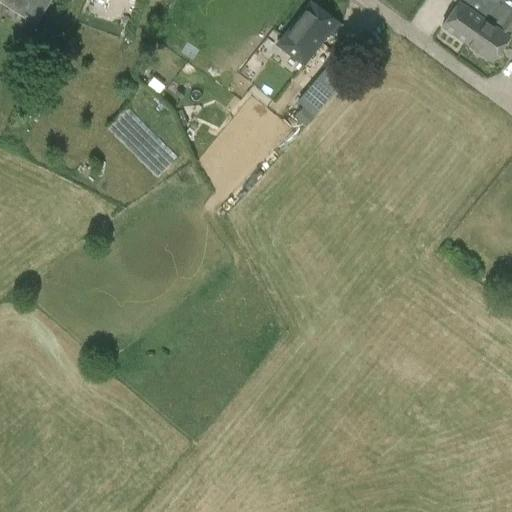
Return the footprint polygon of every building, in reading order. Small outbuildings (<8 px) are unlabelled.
[(47,0),(0,0),(0,1),(25,18),(36,0),(40,0),(46,3),(47,0)] [(497,0),(452,0),(457,3),(441,26),(442,27),(466,44),(483,19),(497,0)] [(286,33),(281,40),(279,43),(290,52),(304,63),(312,53),(336,21),(311,2),(286,33)] [(483,19),(466,44),(491,61),(508,37),(511,30),(511,10),(503,4),(496,13),(498,19),(493,26),(483,19)] [(247,75),(262,57),(253,50),(239,68),(247,75)] [(335,59),(321,75),(336,88),(349,71),(335,59)] [(316,82),(296,105),(311,117),(330,94),(316,82)]
